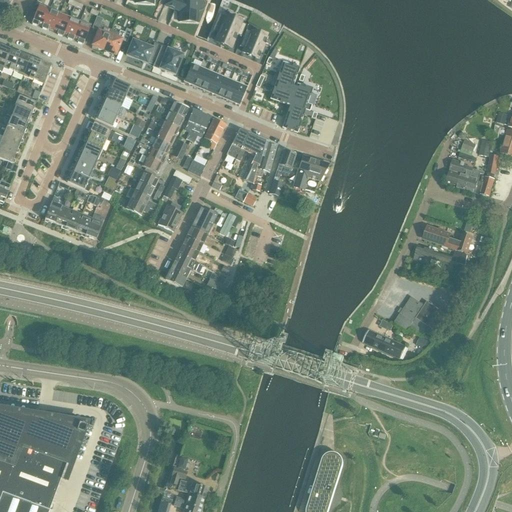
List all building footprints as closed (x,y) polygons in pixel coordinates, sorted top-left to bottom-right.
[(0,0),(0,12),(4,14),(11,0),(0,0)] [(166,0),(163,7),(164,7),(174,11),(179,11),(178,22),(197,23),(198,11),(200,11),(202,10),(203,8),(203,5),(202,3),(200,2),(198,2),(198,0),(166,0)] [(36,27),(37,26),(42,28),(50,9),(40,5),(35,16),(33,15),(31,20),(33,21),(32,24),(32,25),(36,27)] [(42,29),(46,31),(47,30),(53,32),(60,13),(50,9),(42,28),(42,29)] [(60,16),(60,13),(53,32),(58,34),(57,36),(62,38),(62,36),(69,20),(60,16)] [(225,17),(215,42),(231,48),(236,35),(237,36),(241,37),(246,25),(242,24),(225,17)] [(97,32),(91,47),(92,47),(95,48),(97,49),(98,50),(100,51),(102,51),(103,51),(111,31),(104,28),(105,26),(100,25),(102,20),(96,18),(92,30),(97,32)] [(72,40),(80,21),(79,23),(69,20),(62,36),(68,38),(67,40),(72,42),(72,40)] [(77,44),(82,46),(82,44),(83,44),(90,26),(80,21),(72,40),(78,42),(77,44)] [(111,31),(103,51),(105,52),(105,53),(108,54),(110,54),(111,55),(115,56),(121,41),(127,43),(132,32),(131,32),(126,30),(124,34),(120,32),(119,34),(111,31)] [(243,38),(239,47),(243,49),(242,53),(258,60),(266,39),(246,30),(243,38)] [(152,69),(161,47),(154,44),(151,50),(133,42),(127,57),(146,64),(147,64),(153,66),(152,68),(152,69)] [(0,72),(1,73),(3,68),(10,51),(0,47),(0,72)] [(169,50),(161,47),(152,69),(153,69),(154,67),(160,69),(160,70),(174,75),(182,57),(168,51),(169,50)] [(3,68),(13,72),(20,55),(10,51),(3,68)] [(13,72),(23,76),(30,59),(20,55),(13,72)] [(23,76),(33,80),(40,63),(30,59),(23,76)] [(40,63),(33,80),(43,85),(50,67),(40,63)] [(282,63),(269,100),(286,106),(289,107),(281,129),(297,134),(305,111),(309,113),(309,112),(311,106),(309,106),(307,105),(310,94),(311,90),(308,89),(296,85),(295,89),(293,88),(298,73),(297,73),(299,69),(295,68),(282,63)] [(191,66),(183,84),(192,87),(199,69),(191,66)] [(199,69),(192,87),(199,91),(207,73),(199,69)] [(207,73),(199,91),(207,94),(215,76),(207,73)] [(215,76),(207,94),(215,97),(222,79),(215,76)] [(222,79),(215,97),(223,100),(230,82),(222,79)] [(113,80),(108,91),(125,98),(129,100),(134,90),(113,80)] [(230,82),(223,100),(230,104),(238,86),(230,82)] [(238,86),(230,104),(239,107),(246,89),(238,86)] [(108,91),(104,100),(121,108),(125,98),(108,91)] [(19,97),(14,107),(32,114),(36,104),(19,97)] [(152,97),(147,108),(152,110),(157,99),(152,97)] [(172,106),(169,113),(183,120),(188,110),(162,99),(159,104),(167,107),(168,104),(172,106)] [(104,100),(99,110),(116,118),(121,108),(104,100)] [(6,115),(10,117),(28,124),(32,114),(14,107),(10,105),(6,115)] [(167,115),(164,122),(179,129),(183,120),(169,113),(165,111),(158,108),(156,112),(163,115),(164,114),(167,115)] [(116,118),(99,110),(95,121),(112,128),(116,118)] [(185,141),(190,142),(201,115),(192,112),(187,123),(184,132),(188,134),(185,141)] [(201,115),(190,142),(193,144),(196,137),(201,139),(210,119),(201,115)] [(10,117),(6,127),(24,134),(28,124),(10,117)] [(137,120),(134,126),(142,129),(145,123),(137,120)] [(203,139),(210,143),(208,148),(213,151),(226,126),(213,120),(203,139)] [(151,122),(149,126),(159,131),(174,138),(179,129),(164,122),(161,127),(151,122)] [(93,123),(89,134),(106,141),(110,143),(114,133),(93,123)] [(158,133),(155,140),(170,147),(174,138),(159,131),(149,126),(147,129),(154,132),(155,131),(158,133)] [(6,127),(2,137),(20,144),(24,134),(6,127)] [(136,127),(131,137),(137,140),(140,133),(142,130),(137,127),(136,127)] [(226,156),(235,161),(248,135),(238,131),(226,156)] [(511,133),(507,131),(500,153),(511,157),(511,133)] [(89,134),(85,143),(101,151),(106,141),(89,134)] [(244,152),(249,154),(256,139),(248,135),(235,161),(239,163),(244,152)] [(2,137),(0,143),(0,147),(16,154),(20,144),(2,137)] [(243,181),(253,186),(254,185),(256,177),(265,142),(256,139),(249,154),(255,158),(243,181)] [(142,140),(140,144),(165,157),(170,147),(155,140),(153,145),(149,143),(142,140)] [(478,156),(488,158),(492,144),(482,141),(478,156)] [(171,157),(180,161),(188,147),(179,142),(171,157)] [(265,142),(256,177),(261,178),(262,172),(269,174),(276,147),(265,142)] [(475,146),(464,142),(462,148),(473,152),(475,146)] [(85,143),(80,153),(97,161),(101,151),(85,143)] [(139,154),(142,156),(161,166),(165,157),(140,144),(138,147),(141,149),(139,154)] [(16,154),(0,147),(0,160),(8,163),(12,165),(16,154)] [(296,156),(283,152),(274,178),(278,180),(283,168),(291,170),(296,156)] [(80,153),(76,163),(93,171),(97,161),(80,153)] [(458,159),(469,162),(470,157),(460,154),(458,159)] [(161,166),(142,156),(138,165),(141,167),(156,175),(161,166)] [(487,174),(495,176),(498,158),(490,157),(487,174)] [(182,168),(188,171),(190,166),(192,162),(192,161),(187,158),(182,168)] [(328,166),(302,158),(293,188),(314,194),(317,185),(319,183),(328,166)] [(117,166),(116,169),(120,172),(122,169),(125,162),(120,160),(117,166)] [(445,186),(457,189),(461,176),(463,176),(464,175),(465,174),(466,175),(468,168),(463,166),(464,164),(453,161),(449,173),(447,172),(446,173),(445,177),(445,178),(447,179),(445,186)] [(188,171),(187,173),(200,179),(205,168),(192,162),(190,166),(188,171)] [(8,163),(5,170),(15,175),(18,167),(17,167),(8,163)] [(76,163),(71,173),(88,181),(93,171),(76,163)] [(457,189),(475,194),(478,181),(477,181),(479,174),(482,175),(483,172),(468,168),(466,175),(465,174),(464,175),(463,176),(461,176),(457,189)] [(114,172),(111,178),(116,181),(119,175),(120,172),(115,170),(114,172)] [(176,172),(173,177),(182,181),(188,185),(191,180),(176,172)] [(88,181),(71,173),(67,183),(88,193),(93,183),(88,181)] [(143,173),(138,182),(154,190),(158,181),(143,173)] [(182,181),(173,177),(171,181),(163,197),(169,200),(175,190),(177,191),(182,181)] [(478,181),(475,194),(489,198),(494,180),(483,177),(481,182),(478,181)] [(138,182),(134,191),(149,199),(154,190),(138,182)] [(273,182),(268,195),(278,198),(282,185),(273,182)] [(0,183),(0,203),(3,205),(10,187),(0,183)] [(213,183),(211,187),(219,192),(221,187),(216,185),(213,183)] [(113,192),(108,190),(104,188),(102,192),(111,197),(113,192)] [(134,191),(130,200),(145,208),(149,199),(134,191)] [(238,191),(234,199),(252,207),(256,199),(238,191)] [(44,221),(54,225),(61,208),(56,206),(58,201),(53,199),(44,221)] [(130,200),(125,209),(141,217),(143,212),(151,216),(153,212),(145,208),(130,200)] [(148,202),(145,208),(153,212),(155,206),(148,202)] [(157,226),(173,233),(182,214),(167,207),(157,226)] [(54,225),(65,229),(71,212),(61,208),(54,225)] [(195,219),(191,228),(207,236),(211,227),(216,216),(200,208),(195,219)] [(65,229),(75,233),(81,216),(71,212),(65,229)] [(75,233),(85,237),(91,220),(81,216),(75,233)] [(91,220),(85,237),(95,241),(103,220),(93,216),(91,220)] [(228,216),(219,235),(226,238),(231,228),(235,230),(239,221),(228,216)] [(191,228),(186,237),(202,245),(207,236),(191,228)] [(423,240),(466,254),(471,238),(463,235),(460,243),(449,240),(450,236),(427,228),(423,240)] [(186,237),(182,246),(198,254),(202,245),(186,237)] [(182,246),(178,254),(194,262),(198,254),(182,246)] [(431,261),(449,267),(452,258),(417,247),(413,261),(429,266),(431,261)] [(231,248),(228,254),(234,256),(236,251),(231,248)] [(467,256),(456,253),(453,261),(460,262),(459,265),(465,266),(467,256)] [(194,262),(178,254),(174,263),(190,271),(194,273),(198,264),(194,262)] [(232,260),(224,256),(221,262),(230,267),(233,260),(232,260)] [(174,263),(169,272),(186,280),(190,271),(174,263)] [(224,267),(221,272),(227,275),(230,270),(224,267)] [(186,280),(169,272),(165,280),(181,288),(186,280)] [(209,281),(206,286),(221,293),(225,295),(227,289),(223,287),(209,281)] [(394,323),(407,332),(410,328),(423,336),(440,311),(427,302),(424,306),(411,298),(394,323)] [(393,342),(368,332),(362,344),(400,361),(406,348),(394,343),(393,342)] [(420,339),(416,346),(425,350),(428,343),(420,339)] [(340,364),(341,365),(342,361),(343,358),(334,355),(332,362),(338,364),(340,364)] [(0,511),(48,511),(50,510),(51,510),(53,506),(51,505),(70,454),(72,455),(83,427),(44,420),(45,417),(39,415),(37,419),(0,413),(0,511)] [(321,463),(306,511),(328,511),(342,468),(343,465),(342,462),(341,459),(340,457),(337,455),(335,454),(333,454),(330,454),(328,455),(326,456),(324,458),(323,460),(321,463)] [(186,473),(174,469),(170,484),(177,486),(179,479),(184,480),(186,473)] [(181,482),(178,492),(189,495),(189,496),(204,500),(207,490),(192,485),(181,482)] [(176,498),(174,502),(201,510),(204,500),(189,496),(187,501),(176,498)] [(157,511),(168,511),(170,505),(161,502),(157,511)] [(174,502),(173,507),(177,508),(175,511),(200,511),(201,510),(174,502)]
